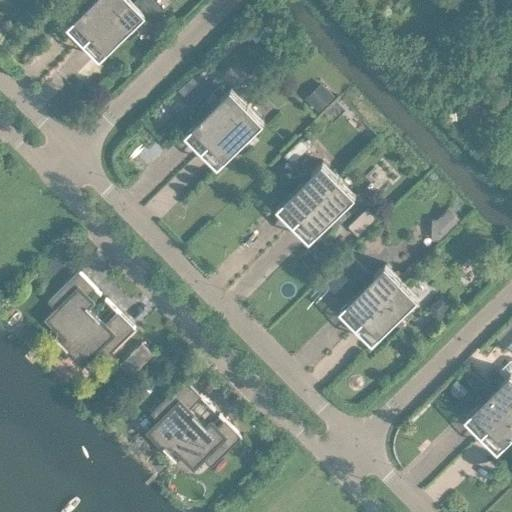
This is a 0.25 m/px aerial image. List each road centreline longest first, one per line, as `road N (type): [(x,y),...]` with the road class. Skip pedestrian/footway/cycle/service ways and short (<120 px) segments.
road 1 (residential): [(353,426),(69,139)]
road 2 (residential): [(49,161),(324,451)]
road 3 (residential): [(353,426),(511,276)]
road 4 (residential): [(69,139),(216,0)]
